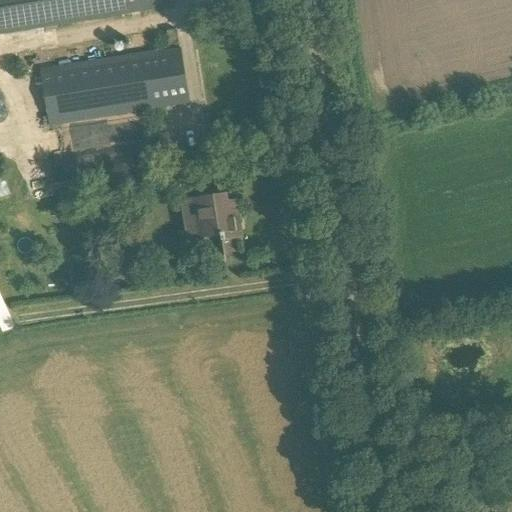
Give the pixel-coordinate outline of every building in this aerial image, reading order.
[(173,0),(0,0),(0,35),(174,7),(173,0)] [(170,47),(181,45),(178,31),(168,33),(170,47)] [(182,51),(42,74),(50,126),(190,104),(182,51)] [(92,162),(88,162),(89,156),(65,153),(62,174),(90,178),(92,162)] [(181,203),(187,241),(222,236),(223,242),(243,239),(237,202),(228,204),(227,196),(181,203)] [(63,199),(50,201),(53,218),(66,215),(63,199)] [(172,270),(151,273),(153,285),(174,282),(172,270)]
